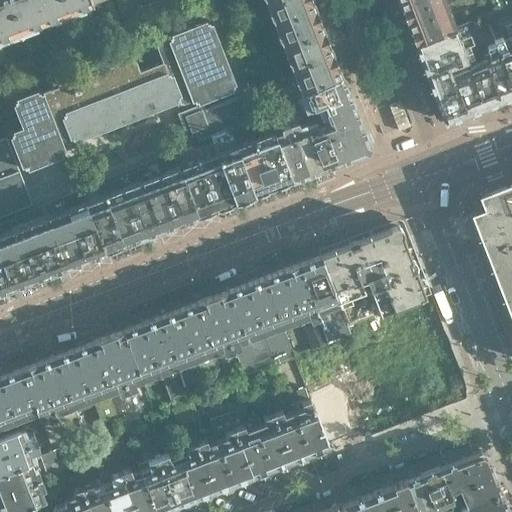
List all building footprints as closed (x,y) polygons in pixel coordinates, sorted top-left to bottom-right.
[(0,0),(0,36),(20,29),(8,0),(0,0)] [(44,20),(36,0),(8,0),(20,29),(44,20)] [(67,11),(63,0),(36,0),(44,20),(67,11)] [(91,0),(63,0),(67,11),(92,1),(91,0)] [(314,4),(311,0),(265,0),(273,21),(314,4)] [(443,6),(440,0),(397,0),(405,20),(443,6)] [(322,27),(314,4),(273,21),(282,43),(322,27)] [(511,4),(485,15),(491,31),(511,85),(511,4)] [(443,6),(405,20),(414,43),(451,29),(443,6)] [(194,101),(233,86),(208,20),(155,40),(163,61),(138,70),(133,56),(40,92),(39,89),(14,99),(24,126),(10,132),(24,166),(63,151),(62,147),(75,141),(73,137),(177,97),(179,101),(192,96),(194,101)] [(331,50),(322,27),(282,43),(291,66),(331,50)] [(511,93),(511,85),(491,31),(471,39),(468,32),(460,35),(456,27),(451,29),(414,43),(443,116),(448,119),(511,93)] [(341,75),(331,50),(291,66),(301,91),(302,90),(341,75)] [(64,74),(60,64),(39,72),(42,82),(64,74)] [(397,87),(391,73),(377,78),(382,92),(397,87)] [(308,106),(347,90),(341,75),(302,90),(308,106)] [(337,161),(322,121),(354,109),(347,90),(308,106),(297,110),(300,116),(278,125),(281,133),(275,135),(291,179),(337,161)] [(245,115),(236,92),(174,115),(184,139),(245,115)] [(269,119),(296,108),(293,98),(265,110),(269,119)] [(409,126),(399,99),(388,103),(398,130),(409,126)] [(368,144),(354,109),(322,121),(337,161),(365,150),(368,144)] [(275,135),(269,119),(265,110),(248,118),(257,142),(273,185),(291,179),(275,135)] [(0,213),(31,202),(7,141),(0,143),(0,213)] [(273,185),(257,142),(238,149),(254,193),(273,185)] [(254,193),(238,149),(220,156),(237,199),(254,193)] [(237,199),(220,156),(201,163),(217,206),(237,199)] [(160,169),(156,158),(137,165),(142,176),(160,169)] [(217,206),(201,163),(182,171),(199,213),(217,206)] [(142,176),(137,165),(119,173),(124,183),(142,176)] [(199,213),(182,171),(164,178),(180,220),(199,213)] [(127,192),(124,183),(119,173),(101,180),(125,242),(144,234),(127,192)] [(180,220),(164,178),(145,185),(162,228),(180,220)] [(125,242),(101,180),(83,187),(89,203),(106,249),(125,242)] [(511,181),(486,192),(491,205),(478,210),(511,298),(511,181)] [(162,228),(145,185),(127,192),(144,234),(162,228)] [(87,256),(69,211),(63,195),(45,203),(51,218),(69,263),(87,256)] [(106,249),(89,203),(69,211),(87,256),(106,249)] [(69,263),(51,218),(33,225),(51,270),(69,263)] [(424,294),(402,235),(402,234),(398,222),(386,227),(386,228),(373,233),(372,232),(345,243),(345,244),(344,244),(343,244),(335,247),(334,247),(334,248),(333,248),(333,247),(322,251),(322,252),(321,252),(321,253),(321,252),(320,252),(320,253),(343,316),(346,324),(411,299),(424,294)] [(51,270),(33,225),(15,232),(33,277),(51,270)] [(33,277),(15,232),(0,238),(0,247),(14,284),(33,277)] [(0,288),(14,284),(0,247),(0,288)] [(343,316),(320,253),(319,253),(297,261),(296,262),(317,316),(320,325),(343,316)] [(317,316),(296,262),(281,267),(298,312),(305,309),(309,319),(317,316)] [(298,312),(281,267),(263,274),(280,319),(298,312)] [(295,358),(280,319),(263,274),(211,294),(232,349),(243,378),(295,358)] [(232,349),(211,294),(195,300),(212,345),(219,342),(223,352),(232,349)] [(212,345),(195,300),(177,307),(194,352),(198,363),(212,358),(207,346),(212,345)] [(194,352),(177,307),(159,314),(175,358),(194,352)] [(187,389),(175,358),(159,314),(140,321),(157,365),(169,395),(187,389)] [(157,365),(140,321),(122,328),(139,372),(157,365)] [(139,372),(122,328),(106,334),(127,388),(135,385),(132,375),(139,372)] [(127,388),(106,334),(91,340),(108,384),(115,381),(119,392),(127,388)] [(91,340),(72,347),(89,391),(97,413),(102,424),(120,417),(116,406),(108,384),(91,340)] [(89,391),(72,347),(54,354),(71,398),(89,391)] [(71,398),(54,354),(36,360),(53,405),(71,398)] [(53,405),(36,360),(20,366),(35,406),(34,406),(36,412),(44,409),(47,418),(57,414),(53,405)] [(35,406),(20,366),(0,373),(0,379),(13,414),(34,406),(35,406)] [(13,414),(0,379),(0,433),(17,427),(12,414),(13,414)] [(327,444),(308,395),(299,399),(302,408),(293,412),(308,451),(327,444)] [(308,451),(293,412),(283,415),(280,406),(270,410),(289,458),(308,451)] [(289,458),(270,410),(261,413),(265,423),(255,426),(270,466),(289,458)] [(270,466),(255,426),(246,430),(242,421),(232,424),(251,473),(270,466)] [(251,473),(232,424),(223,428),(227,437),(217,441),(232,480),(251,473)] [(0,452),(35,438),(32,430),(22,434),(20,426),(17,427),(0,433),(0,452)] [(232,480),(217,441),(208,444),(204,435),(195,439),(213,488),(232,480)] [(32,458),(29,451),(39,447),(35,438),(0,452),(0,470),(24,461),(32,458)] [(213,488),(195,439),(185,442),(189,452),(179,455),(194,495),(213,488)] [(500,489),(493,470),(486,452),(480,449),(480,450),(435,467),(445,491),(457,487),(463,504),(500,489)] [(194,495),(179,455),(170,459),(166,450),(157,453),(175,502),(194,495)] [(175,502),(157,453),(147,457),(151,466),(141,470),(156,509),(175,502)] [(0,492),(40,477),(36,468),(28,471),(24,461),(0,470),(0,492)] [(149,511),(156,509),(141,470),(132,474),(128,464),(119,468),(135,511),(149,511)] [(445,491),(435,467),(418,473),(431,506),(448,499),(445,491)] [(135,511),(119,468),(109,472),(113,481),(103,484),(113,511),(135,511)] [(431,506),(418,473),(403,479),(415,511),(425,511),(432,510),(431,506)] [(39,500),(36,490),(43,487),(40,477),(0,492),(0,508),(1,511),(8,511),(33,502),(39,500)] [(113,511),(103,484),(94,488),(90,479),(80,483),(91,511),(113,511)] [(415,511),(403,479),(384,486),(394,511),(415,511)] [(91,511),(80,483),(71,486),(75,495),(65,499),(69,511),(91,511)] [(394,511),(384,486),(364,494),(371,511),(394,511)] [(487,511),(506,505),(500,489),(463,504),(457,507),(458,511),(487,511)] [(371,511),(364,494),(346,501),(349,511),(371,511)] [(69,511),(65,499),(50,505),(54,507),(51,511),(69,511)] [(349,511),(346,501),(326,508),(327,511),(349,511)] [(36,511),(33,502),(8,511),(36,511)]
